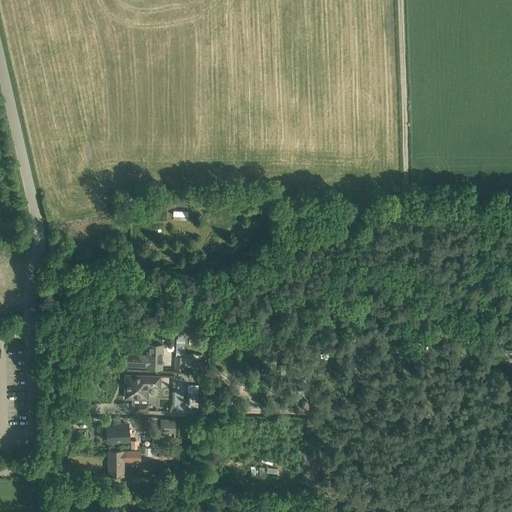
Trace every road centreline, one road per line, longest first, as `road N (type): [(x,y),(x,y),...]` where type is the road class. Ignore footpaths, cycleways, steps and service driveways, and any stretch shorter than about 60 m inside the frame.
road 1 (track): [(100,349),(128,280),(249,257),(290,198),(401,200)]
road 2 (track): [(401,200),(400,0)]
road 3 (residential): [(0,473),(40,467),(62,450),(100,349)]
